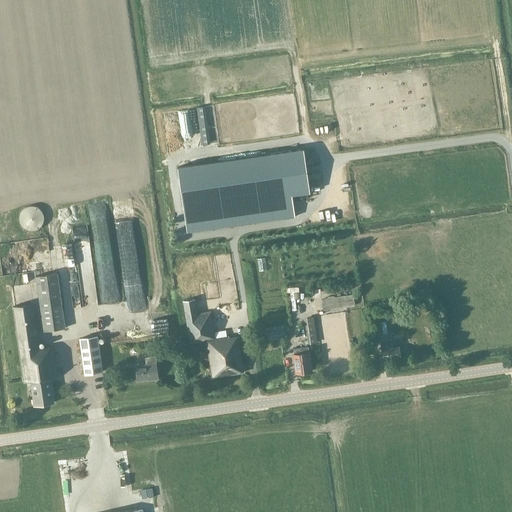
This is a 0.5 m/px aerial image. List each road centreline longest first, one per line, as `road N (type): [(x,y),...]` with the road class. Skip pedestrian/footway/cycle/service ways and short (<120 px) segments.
road 1 (tertiary): [(0,443),(511,369)]
road 2 (unknown): [(261,405),(237,239),(284,228),(311,211),(338,160),(355,153),(483,141),(511,151)]
